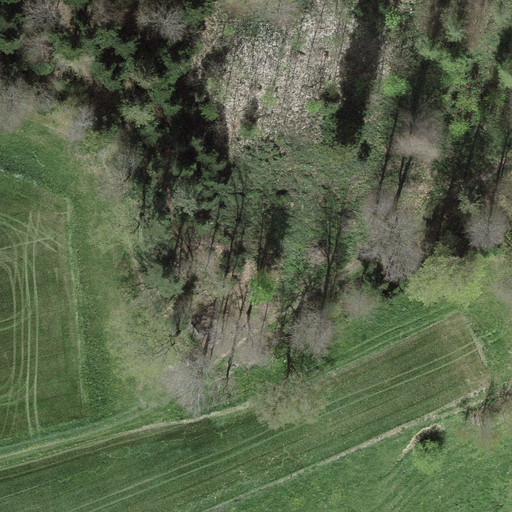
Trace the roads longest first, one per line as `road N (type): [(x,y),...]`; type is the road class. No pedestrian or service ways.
road 1 (track): [(0,12),(108,75),(144,118),(164,180),(220,262),(293,264),(425,202)]
road 2 (track): [(0,448),(181,394),(246,346)]
